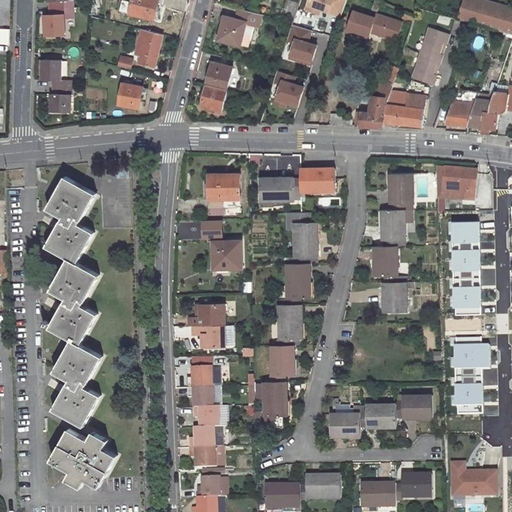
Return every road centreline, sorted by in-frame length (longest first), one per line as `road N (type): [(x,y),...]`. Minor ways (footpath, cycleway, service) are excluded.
road 1 (residential): [(436,457),(322,454),(307,437),(356,221),(354,144)]
road 2 (residential): [(170,139),(161,269),(170,511)]
road 3 (residential): [(504,154),(511,448)]
road 4 (residential): [(170,139),(354,144)]
road 5 (residential): [(11,511),(0,345)]
road 6 (residential): [(25,0),(21,152)]
road 7 (residential): [(354,144),(504,154)]
road 8 (residential): [(170,139),(21,152)]
road 9 (residential): [(170,139),(203,0)]
